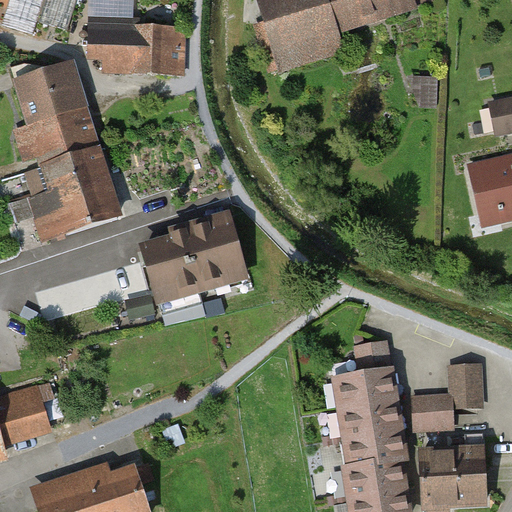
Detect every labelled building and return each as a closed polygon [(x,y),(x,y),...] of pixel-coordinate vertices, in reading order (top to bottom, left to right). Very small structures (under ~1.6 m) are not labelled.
[(67,44),(80,0),(16,0),(9,26),(67,44)] [(256,0),(281,77),(347,56),(342,40),(419,15),(414,0),(256,0)] [(185,31),(90,27),(89,56),(105,57),(105,70),(183,73),(185,31)] [(97,151),(70,68),(47,76),(44,68),(25,66),(10,71),(16,87),(20,86),(36,133),(20,138),(28,162),(42,157),(46,168),(97,151)] [(511,103),(493,107),(499,141),(511,138),(511,103)] [(97,151),(46,168),(54,192),(11,205),(16,223),(39,217),(48,243),(118,220),(97,151)] [(511,228),(511,161),(470,171),(485,235),(511,228)] [(184,232),(145,250),(164,315),(203,305),(198,288),(245,275),(228,219),(184,232)] [(359,349),(363,376),(390,372),(386,344),(359,349)] [(482,408),(480,367),(452,368),(453,398),(454,409),(482,408)] [(395,402),(390,372),(363,376),(341,380),(346,410),(395,402)] [(37,392),(0,402),(0,451),(6,450),(4,443),(47,431),(37,392)] [(413,400),(415,430),(455,428),(454,409),(453,398),(413,400)] [(400,431),(395,402),(346,410),(350,439),(400,431)] [(405,460),(400,431),(350,439),(355,468),(400,461),(405,460)] [(488,503),(484,437),(467,438),(468,455),(422,458),(425,506),(488,503)] [(405,491),(400,461),(355,468),(350,469),(355,499),(405,491)] [(146,466),(40,502),(43,511),(150,511),(141,485),(151,481),(146,466)] [(408,511),(405,491),(355,499),(357,511),(408,511)]
